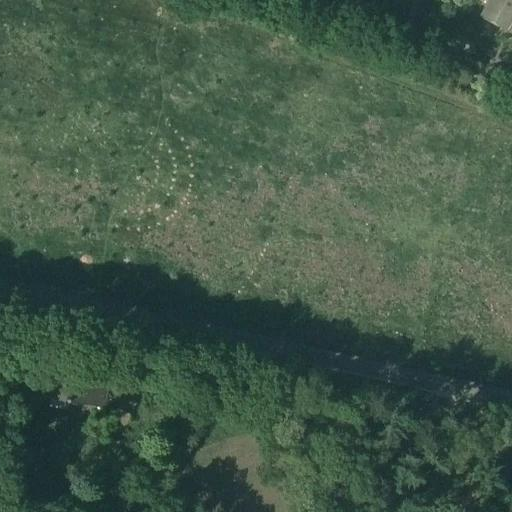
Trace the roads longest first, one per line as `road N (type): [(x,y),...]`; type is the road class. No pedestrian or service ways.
road 1 (unclassified): [(511,402),(0,291)]
road 2 (track): [(482,511),(444,387)]
